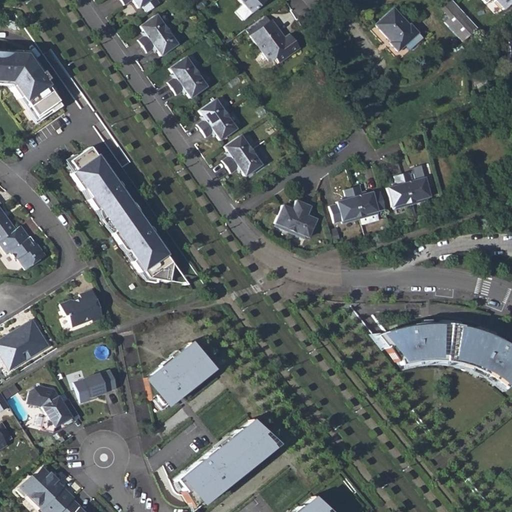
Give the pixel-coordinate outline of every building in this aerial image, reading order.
[(121,0),(126,7),(133,1),(139,10),(143,8),(147,14),(159,5),(155,0),(121,0)] [(251,13),(265,0),(238,0),(244,6),(236,13),(242,20),(250,12),(251,13)] [(441,7),(449,17),(447,19),(443,22),(461,41),(476,28),(455,5),(450,0),(433,0),(434,0),(441,7)] [(511,0),(493,0),(502,10),(511,0)] [(439,9),(447,19),(449,17),(441,7),(439,9)] [(409,25),(408,26),(392,9),(375,25),(390,42),(389,43),(397,52),(404,45),(408,51),(421,39),(409,25)] [(269,22),(264,16),(245,30),(249,36),(269,22)] [(142,49),(168,30),(158,18),(156,19),(155,18),(140,29),(146,38),(138,43),(142,49)] [(284,39),(271,21),(270,21),(269,22),(249,36),(266,59),(272,54),(277,60),(296,47),(288,36),(284,39)] [(154,50),(161,58),(176,46),(175,45),(177,43),(168,30),(142,49),(147,56),(154,50)] [(0,81),(9,82),(12,86),(9,88),(17,100),(20,97),(36,120),(49,111),(51,114),(60,108),(41,80),(44,78),(31,59),(25,50),(21,50),(21,54),(1,53),(1,49),(0,48),(0,81)] [(172,91),(199,72),(194,65),(189,58),(187,60),(186,59),(169,71),(174,79),(172,81),(167,85),(172,91)] [(465,68),(484,101),(493,96),(475,63),(465,68)] [(199,72),(172,91),(176,98),(183,92),(184,93),(189,101),(207,88),(205,87),(208,85),(203,78),(199,72)] [(214,100),(197,113),(198,113),(203,120),(196,125),(201,133),(228,114),(218,100),(215,101),(214,100)] [(228,114),(201,133),(205,139),(206,139),(213,134),(218,142),(219,142),(235,131),(235,130),(233,128),(236,126),(228,114)] [(234,164),(253,150),(243,137),(240,139),(239,137),(224,149),(229,157),(222,162),(227,169),(234,164)] [(148,233),(119,191),(120,188),(119,186),(117,184),(114,184),(108,174),(110,173),(100,159),(98,161),(89,148),(70,162),(76,172),(71,176),(83,193),(86,191),(92,201),(89,202),(97,213),(99,212),(115,237),(113,238),(121,249),(123,248),(135,266),(133,267),(141,279),(143,277),(148,284),(170,287),(174,270),(161,252),(164,250),(151,233),(148,233)] [(244,178),(260,167),(259,165),(261,164),(253,150),(234,164),(227,169),(230,175),(238,169),(244,178)] [(409,204),(428,199),(428,197),(429,196),(423,177),(412,180),(411,181),(408,171),(401,173),(409,204)] [(386,188),(391,206),(393,206),(394,209),(409,204),(401,173),(394,175),(397,185),(386,188)] [(351,188),(360,218),(361,224),(378,220),(376,214),(378,213),(378,211),(384,209),(380,195),(374,197),(372,191),(361,195),(359,186),(351,188)] [(360,218),(351,188),(343,191),(345,199),(338,201),(339,206),(330,208),(334,223),(343,221),(344,223),(360,218)] [(291,233),(304,203),(295,200),(292,209),(282,205),(276,222),(277,223),(276,226),(291,233)] [(309,238),(316,220),(306,216),(311,206),(304,203),(291,233),(306,240),(307,237),(309,238)] [(0,239),(13,230),(0,210),(0,239)] [(31,247),(26,241),(28,239),(18,226),(13,230),(0,239),(0,248),(6,256),(10,253),(15,261),(18,259),(26,271),(45,257),(36,244),(31,247)] [(26,241),(31,247),(36,244),(31,237),(28,239),(26,241)] [(81,296),(73,299),(70,298),(58,303),(62,316),(65,315),(69,324),(80,320),(83,321),(91,318),(92,321),(101,317),(91,288),(80,292),(81,296)] [(31,322),(0,340),(0,358),(4,366),(12,367),(45,347),(31,322)] [(481,373),(504,389),(511,382),(511,350),(505,345),(504,347),(481,337),(482,334),(472,330),(455,326),(436,324),(429,325),(430,327),(418,328),(406,329),(405,327),(400,328),(382,333),(377,335),(388,349),(389,348),(397,361),(401,360),(402,365),(414,362),(442,362),(462,365),(481,373)] [(177,354),(144,380),(148,399),(152,396),(160,405),(177,392),(179,394),(198,380),(196,377),(207,368),(198,358),(188,345),(177,354)] [(81,376),(71,379),(76,399),(87,397),(86,395),(101,391),(113,388),(108,370),(97,373),(97,372),(81,376)] [(60,423),(69,418),(50,386),(35,382),(25,388),(23,398),(31,400),(30,402),(37,403),(42,412),(39,413),(37,423),(39,427),(49,429),(51,424),(49,422),(57,417),(60,423)] [(0,410),(8,405),(0,391),(0,410)] [(196,461),(173,479),(183,492),(181,493),(190,508),(203,497),(205,496),(208,499),(225,484),(259,457),(257,454),(269,445),(259,434),(260,434),(250,421),(238,431),(237,429),(226,438),(227,439),(220,445),(204,458),(198,463),(196,461)] [(0,448),(6,444),(4,441),(10,437),(1,422),(0,422),(0,448)] [(58,511),(71,499),(73,498),(55,481),(56,480),(48,473),(41,467),(31,478),(29,476),(15,490),(22,498),(25,494),(40,508),(39,509),(41,511),(58,511)] [(79,506),(71,499),(58,511),(81,511),(77,507),(79,506)] [(321,511),(311,499),(300,508),(298,506),(291,511),(321,511)]
